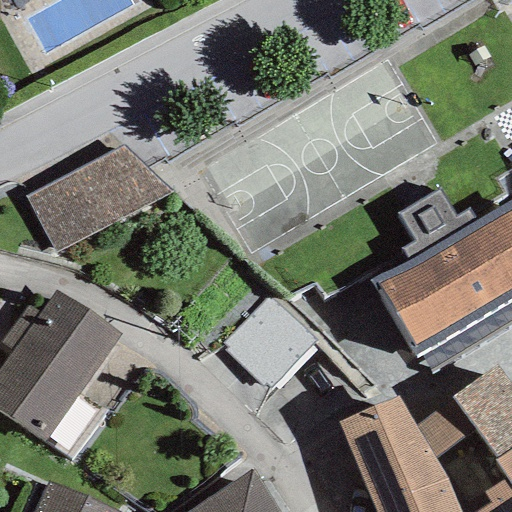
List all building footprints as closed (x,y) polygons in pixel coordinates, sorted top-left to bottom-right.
[(56,252),(172,195),(122,148),(25,198),(56,252)] [(415,359),(511,302),(511,195),(472,219),(467,209),(452,217),(435,191),(397,214),(415,242),(404,249),(409,258),(369,282),(415,359)] [(272,381),(316,333),(269,290),(225,338),(272,381)] [(120,334),(56,291),(39,314),(11,350),(0,366),(0,414),(42,443),(120,334)] [(39,314),(29,306),(1,342),(11,350),(39,314)] [(511,448),(511,385),(497,366),(450,397),(453,401),(475,430),(497,458),(511,448)] [(376,511),(459,511),(446,479),(435,460),(415,427),(397,398),(337,423),(376,511)] [(415,427),(435,460),(475,430),(453,401),(415,427)] [(477,511),(511,511),(511,448),(497,458),(493,461),(505,479),(482,494),(491,504),(477,511)] [(277,511),(252,469),(187,511),(277,511)] [(116,511),(47,482),(32,511),(116,511)]
